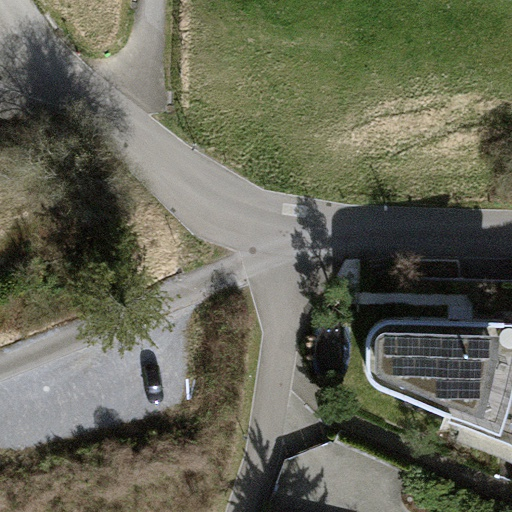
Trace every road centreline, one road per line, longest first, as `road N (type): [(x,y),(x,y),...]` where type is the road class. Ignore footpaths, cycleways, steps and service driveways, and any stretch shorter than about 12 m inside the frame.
road 1 (residential): [(284,227),(281,345),(245,511)]
road 2 (unclassified): [(67,86),(201,194),(284,227)]
road 3 (unclassified): [(284,227),(511,235)]
road 4 (track): [(116,126),(144,59),(153,0)]
